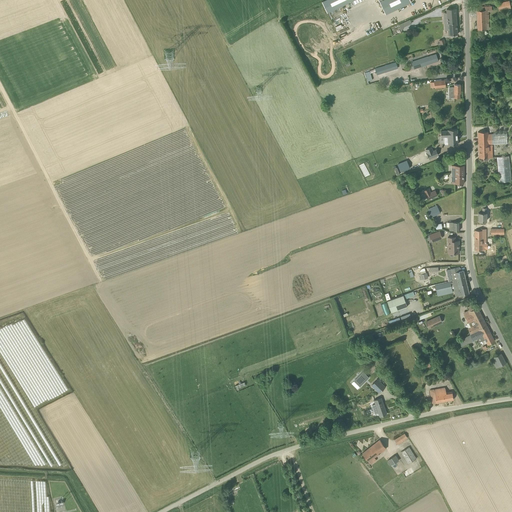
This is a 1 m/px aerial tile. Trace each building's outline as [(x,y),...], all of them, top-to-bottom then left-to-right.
[(325,0),(322,2),(327,13),(354,0),(379,0),(386,14),(411,3),(409,0),(325,0)] [(499,11),(511,8),(509,1),(497,4),(499,11)] [(478,30),(486,30),(486,23),(489,23),(489,10),(492,10),(491,6),(477,7),(478,30)] [(458,34),(456,8),(447,9),(448,23),(445,24),(445,29),(448,29),(449,34),(458,34)] [(410,19),(399,24),(402,31),(413,27),(410,19)] [(412,62),(414,69),(438,61),(436,54),(412,62)] [(377,75),(398,68),(396,62),(375,69),(377,75)] [(445,79),(434,81),(435,88),(446,87),(445,79)] [(460,93),(460,84),(454,84),(454,87),(449,87),(449,97),(454,97),(454,98),(460,98),(460,93)] [(450,136),(450,144),(460,143),(459,128),(450,129),(450,130),(443,130),(443,136),(450,136)] [(489,134),(488,131),(478,132),(479,150),(479,158),(483,157),(483,159),(484,160),(485,161),(486,161),(487,160),(488,160),(488,158),(488,157),(493,157),(492,151),(488,152),(488,145),(492,145),(507,144),(506,133),(489,134)] [(427,153),(429,158),(435,156),(438,155),(436,150),(436,149),(432,150),(431,147),(426,149),(427,153)] [(499,182),(511,181),(509,156),(497,157),(499,182)] [(410,168),(406,160),(397,164),(401,171),(410,168)] [(464,184),(464,165),(451,165),(451,183),(464,184)] [(427,201),(436,196),(434,191),(424,196),(427,201)] [(483,246),(483,244),(486,244),(486,229),(482,229),(482,230),(475,230),(475,250),(486,249),(486,246),(483,246)] [(432,241),(442,237),(440,231),(430,235),(432,241)] [(458,248),(459,248),(459,241),(455,241),(455,237),(448,237),(448,253),(458,253),(458,248)] [(460,271),(459,267),(451,269),(453,280),(457,279),(457,280),(465,278),(463,270),(460,271)] [(456,288),(467,285),(465,278),(457,280),(457,279),(453,280),(454,287),(456,287),(456,288)] [(444,294),(452,292),(450,282),(435,285),(436,291),(443,289),(444,294)] [(460,294),(468,293),(467,285),(456,288),(458,295),(460,294)] [(391,312),(407,307),(403,295),(387,301),(391,312)] [(468,328),(470,334),(479,329),(487,325),(477,307),(477,308),(475,304),(468,307),(470,311),(469,311),(471,314),(466,317),(468,323),(474,320),(476,325),(470,327),(468,328)] [(400,316),(402,322),(415,317),(413,312),(400,316)] [(429,328),(442,321),(440,316),(426,322),(429,328)] [(479,329),(470,334),(473,340),(480,337),(482,341),(485,340),(488,344),(495,341),(487,325),(479,329)] [(499,366),(506,363),(501,353),(494,357),(499,366)] [(363,371),(354,381),(357,384),(358,383),(361,386),(369,377),(363,371)] [(385,387),(377,379),(371,385),(379,393),(385,387)] [(446,392),(445,387),(430,390),(432,403),(453,400),(452,391),(446,392)] [(387,414),(382,397),(374,400),(376,404),(373,405),(374,410),(377,409),(379,417),(387,414)] [(394,440),(397,444),(407,437),(404,433),(394,440)] [(362,453),(369,462),(374,458),(386,448),(380,439),(362,453)] [(401,452),(408,464),(416,459),(409,447),(401,452)] [(32,458),(35,465),(40,463),(41,465),(48,462),(49,462),(51,467),(53,464),(56,462),(49,460),(47,457),(48,456),(44,454),(45,455),(40,453),(37,454),(34,453),(34,454),(32,458)] [(395,455),(387,460),(391,465),(398,461),(395,455)] [(52,511),(49,511),(49,496),(45,496),(45,480),(30,480),(30,484),(33,484),(33,488),(31,488),(31,511),(52,511)]
